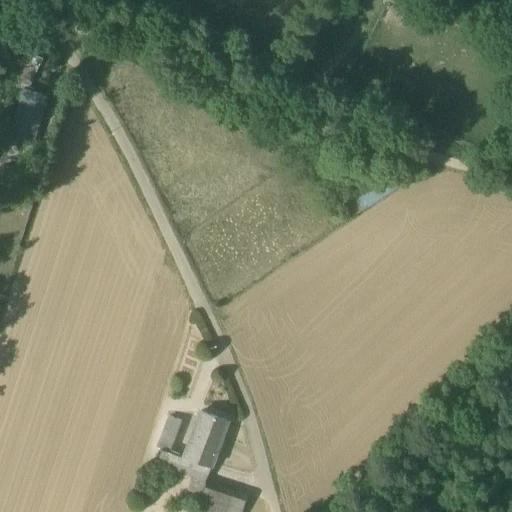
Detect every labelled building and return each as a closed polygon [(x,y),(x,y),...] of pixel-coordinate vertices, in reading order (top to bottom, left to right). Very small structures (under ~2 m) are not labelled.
[(29,52),(25,66),(36,69),(41,55),(29,52)] [(48,96),(26,90),(10,138),(30,146),(48,96)] [(409,178),(403,168),(350,204),(357,213),(409,178)] [(162,450),(157,461),(183,473),(205,481),(227,421),(201,411),(184,457),(171,452),(182,422),(170,417),(158,448),(160,449),(160,450),(161,451),(162,450)] [(206,484),(195,511),(240,511),(246,496),(206,484)]
